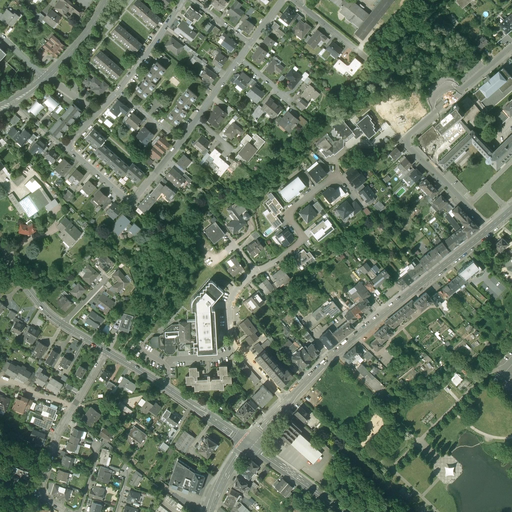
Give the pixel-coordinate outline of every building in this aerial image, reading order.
[(68,0),(60,0),(56,6),(64,13),(65,13),(70,8),(79,16),(83,11),(68,0)] [(154,13),(144,5),(145,4),(143,2),(142,3),(138,0),(136,0),(130,8),(153,28),(161,19),(156,15),(157,14),(155,12),(154,13)] [(226,2),(223,0),(213,0),(211,4),(215,7),(214,8),(218,11),(223,5),(226,2)] [(350,0),(341,0),(337,5),(340,7),(337,10),(359,28),(364,21),(369,15),(350,0)] [(359,28),(354,33),(362,39),(393,0),(380,0),(364,21),(359,28)] [(229,11),(228,12),(233,16),(230,20),(234,23),(242,13),(236,8),(240,4),(236,1),(229,11)] [(64,13),(56,6),(54,8),(67,19),(68,18),(64,15),(65,13),(64,13)] [(190,8),(184,16),(185,16),(184,18),(185,18),(189,21),(190,20),(191,21),(193,18),(197,14),(190,8)] [(296,15),(288,8),(280,18),(288,25),(292,19),(296,15)] [(3,15),(0,18),(0,19),(4,22),(5,21),(11,26),(18,16),(15,13),(13,15),(7,10),(3,15)] [(45,17),(43,20),(52,27),(51,26),(55,22),(56,23),(60,17),(51,10),(45,17)] [(45,17),(39,13),(35,17),(41,22),(43,20),(45,17)] [(511,23),(507,18),(500,24),(507,32),(508,33),(511,29),(511,23)] [(246,20),(244,21),(239,27),(243,30),(246,32),(249,29),(250,30),(253,25),(246,20)] [(299,21),(297,22),(291,31),(296,35),(298,33),(303,37),(310,27),(305,23),(304,25),(299,21)] [(214,26),(208,22),(203,29),(209,33),(214,26)] [(275,22),(271,28),(273,30),(276,32),(278,30),(277,29),(279,26),(275,22)] [(187,27),(181,23),(176,29),(174,32),(178,35),(179,33),(186,39),(187,37),(191,40),(196,34),(187,27)] [(123,29),(118,24),(110,33),(134,54),(142,45),(137,41),(138,40),(135,38),(135,39),(125,31),(126,30),(124,28),(123,29)] [(33,30),(27,25),(21,33),(26,38),(29,35),(33,30)] [(215,27),(211,32),(213,33),(214,37),(220,30),(215,27)] [(38,34),(33,30),(29,35),(34,40),(38,34)] [(323,35),(317,30),(310,37),(306,43),(313,48),(320,39),(323,42),(327,38),(323,35)] [(237,44),(227,37),(228,36),(223,33),(220,37),(223,40),(220,44),(227,50),(227,52),(228,53),(230,52),(231,52),(237,44)] [(59,40),(53,35),(43,47),(56,57),(64,47),(65,46),(59,41),(59,40)] [(484,35),(476,42),(482,48),(489,41),(484,35)] [(274,41),(267,36),(263,42),(267,45),(270,47),(274,41)] [(183,47),(171,38),(165,46),(176,55),(183,47)] [(336,46),(331,42),(325,50),(329,53),(330,51),(336,57),(342,50),(336,45),(336,46)] [(270,47),(267,45),(263,50),(266,52),(268,53),(271,48),(270,47)] [(259,47),(251,58),(258,63),(266,52),(263,50),(259,47)] [(100,51),(92,60),(115,80),(123,71),(118,67),(119,66),(117,64),(116,65),(107,57),(107,56),(105,54),(105,55),(100,51)] [(219,54),(218,53),(212,61),(217,64),(216,65),(220,68),(226,59),(219,54)] [(206,64),(194,55),(192,58),(204,67),(206,64)] [(162,58),(158,63),(163,67),(167,62),(162,58)] [(340,61),(335,67),(342,73),(345,70),(351,75),(361,63),(354,58),(348,65),(346,66),(340,61)] [(274,60),(273,59),(271,62),(265,70),(271,74),(275,70),(279,73),(284,68),(274,60)] [(151,68),(151,67),(149,69),(150,70),(145,76),(147,77),(154,83),(165,69),(163,67),(158,63),(157,62),(151,68)] [(216,75),(206,68),(200,76),(204,78),(210,83),(211,83),(216,75)] [(503,68),(491,78),(489,76),(485,80),(487,82),(475,92),(482,101),(498,87),(511,76),(503,68)] [(301,77),(292,69),(286,75),(292,80),(287,86),(292,89),(300,79),(301,77)] [(250,79),(242,72),(240,75),(234,82),(237,85),(238,83),(244,87),(247,84),(251,79),(250,79)] [(300,79),(303,81),(307,77),(309,74),(305,72),(301,77),(300,79)] [(234,82),(240,75),(238,73),(234,75),(229,81),(233,84),(234,82)] [(511,77),(511,76),(498,87),(503,92),(511,84),(511,77)] [(105,87),(94,77),(91,80),(90,83),(95,87),(92,90),(99,96),(104,91),(103,91),(105,87)] [(147,77),(142,83),(141,83),(139,85),(140,85),(135,91),(144,99),(156,85),(154,83),(147,77)] [(210,83),(204,78),(201,83),(207,88),(210,83)] [(252,87),(246,95),(250,98),(252,96),(258,102),(261,98),(264,94),(259,90),(258,91),(257,89),(258,87),(255,84),(255,83),(252,87)] [(309,84),(299,96),(302,98),(301,99),(306,103),(312,95),(315,98),(319,93),(313,88),(309,84)] [(90,94),(84,89),(80,93),(86,98),(90,94)] [(188,89),(176,102),(178,104),(185,110),(190,104),(191,105),(192,103),(192,102),(197,96),(188,89)] [(48,94),(42,101),(46,104),(53,110),(57,105),(59,103),(48,94)] [(481,112),(467,96),(451,109),(452,110),(457,105),(459,108),(464,113),(459,117),(465,124),(466,125),(468,123),(467,123),(467,122),(467,121),(468,121),(469,120),(470,120),(471,121),(481,112)] [(261,107),(260,109),(262,110),(264,112),(265,111),(274,118),(282,108),(269,98),(261,107)] [(306,103),(301,99),(298,103),(304,107),(307,103),(306,103)] [(37,100),(27,110),(34,116),(44,106),(39,102),(37,100)] [(126,106),(118,100),(110,110),(117,116),(121,111),(124,114),(128,109),(126,106)] [(72,103),(60,117),(69,125),(74,119),(75,120),(77,117),(76,117),(81,111),(72,103)] [(178,104),(166,118),(175,125),(180,119),(180,120),(182,118),(182,117),(186,112),(185,110),(178,104)] [(259,105),(251,115),(255,118),(262,110),(260,109),(261,107),(259,105)] [(466,125),(465,124),(459,117),(464,113),(459,108),(457,105),(452,110),(451,109),(441,118),(442,119),(436,123),(438,126),(439,126),(442,130),(443,131),(457,119),(463,126),(463,127),(465,129),(469,134),(472,131),(467,127),(466,125)] [(228,106),(223,112),(226,114),(228,116),(234,110),(228,106)] [(223,112),(217,107),(207,120),(213,125),(216,122),(218,124),(226,114),(223,112)] [(504,109),(494,118),(499,123),(501,125),(510,116),(504,109)] [(128,118),(125,121),(126,121),(130,125),(137,117),(132,113),(128,118)] [(285,116),(284,115),(282,118),(283,119),(279,123),(289,131),(297,121),(296,120),(287,113),(285,116)] [(363,133),(368,139),(376,133),(373,129),(375,128),(373,126),(374,125),(370,120),(371,119),(367,114),(356,124),(357,126),(359,125),(365,132),(363,133)] [(15,115),(11,119),(16,123),(20,119),(15,115)] [(300,115),(296,120),(297,121),(303,125),(306,120),(300,115)] [(352,132),(338,116),(330,122),(330,125),(332,126),(332,128),(334,128),(334,131),(337,131),(337,134),(339,134),(339,136),(341,137),(341,139),(344,139),(343,142),(346,142),(353,137),(354,138),(356,137),(352,132)] [(69,125),(60,117),(48,131),(57,139),(62,133),(63,133),(65,131),(64,131),(69,125)] [(137,117),(130,125),(134,129),(135,129),(137,126),(142,121),(137,117)] [(441,118),(417,139),(431,155),(446,142),(439,133),(442,130),(439,126),(438,126),(436,123),(442,119),(441,118)] [(457,119),(443,131),(442,130),(439,133),(446,142),(463,127),(463,126),(457,119)] [(233,122),(231,125),(224,133),(231,139),(237,132),(240,135),(243,131),(233,122)] [(365,132),(359,125),(357,126),(356,128),(361,133),(362,135),(363,133),(365,132)] [(32,135),(24,129),(20,134),(16,130),(17,130),(13,127),(7,133),(16,142),(17,141),(21,145),(23,143),(24,144),(29,139),(32,142),(34,140),(36,136),(33,133),(32,135)] [(144,127),(137,136),(146,144),(153,135),(144,127)] [(361,133),(356,128),(352,132),(356,137),(361,133)] [(98,133),(93,129),(85,138),(97,149),(101,143),(105,139),(100,135),(100,134),(98,133)] [(511,134),(494,152),(473,130),(472,131),(469,134),(439,163),(444,169),(453,161),(456,163),(466,153),(464,150),(472,143),(487,158),(487,159),(486,160),(487,161),(488,162),(489,162),(490,162),(491,162),(497,168),(511,153),(511,134)] [(248,143),(247,143),(242,139),(240,142),(245,146),(239,153),(247,160),(254,152),(255,152),(264,141),(255,133),(252,137),(256,140),(252,146),(248,143)] [(247,134),(242,139),(247,143),(248,143),(252,138),(247,134)] [(338,141),(335,141),(333,142),(327,134),(315,143),(317,145),(316,146),(318,149),(319,148),(320,150),(321,149),(323,151),(321,153),(326,159),(329,156),(330,157),(333,155),(334,156),(343,148),(344,145),(342,143),(340,140),(338,141)] [(210,142),(201,135),(193,145),(201,152),(202,151),(205,148),(210,142)] [(166,142),(160,137),(157,142),(165,149),(169,144),(166,141),(166,142)] [(46,145),(39,139),(36,142),(32,147),(29,150),(33,154),(37,149),(40,152),(46,146),(46,145)] [(165,149),(157,142),(153,146),(161,153),(165,149)] [(129,167),(101,143),(97,149),(94,152),(100,157),(99,158),(101,160),(102,159),(113,169),(113,170),(115,172),(115,171),(121,176),(124,173),(129,167)] [(153,146),(149,151),(150,152),(147,155),(152,159),(155,156),(158,158),(162,153),(161,153),(153,146)] [(221,154),(214,148),(209,154),(209,155),(209,156),(214,160),(212,161),(220,168),(216,173),(220,176),(227,168),(227,169),(230,165),(229,165),(218,156),(221,154)] [(396,148),(389,154),(390,155),(389,156),(391,158),(392,157),(394,159),(395,160),(399,157),(398,156),(401,153),(396,148)] [(58,156),(51,149),(48,153),(45,156),(52,163),(58,156)] [(204,156),(198,163),(201,165),(209,156),(209,155),(209,154),(207,152),(204,156)] [(183,154),(182,156),(182,157),(177,163),(183,168),(190,160),(188,158),(183,154)] [(401,162),(397,166),(400,170),(404,167),(406,170),(408,168),(412,165),(406,158),(401,162)] [(64,159),(54,169),(62,176),(71,165),(64,159)] [(238,164),(233,160),(229,165),(230,165),(234,169),(238,164)] [(137,168),(132,164),(129,167),(124,173),(136,183),(144,174),(139,170),(140,169),(138,167),(137,168)] [(28,165),(20,173),(22,175),(31,167),(28,165)] [(322,168),(319,165),(309,173),(312,177),(316,182),(326,174),(322,168)] [(13,179),(4,167),(2,168),(11,181),(11,180),(17,186),(25,178),(22,175),(20,173),(13,179)] [(410,170),(408,168),(406,170),(404,167),(400,170),(402,172),(405,175),(410,170)] [(182,176),(172,168),(165,176),(177,187),(184,179),(185,179),(182,176)] [(415,170),(413,168),(410,170),(405,175),(403,178),(407,182),(407,183),(412,179),(415,181),(421,175),(416,169),(415,170)] [(76,169),(68,179),(71,182),(72,181),(76,184),(83,176),(76,169)] [(309,173),(307,170),(304,173),(309,179),(312,177),(309,173)] [(348,176),(346,177),(350,182),(352,180),(359,174),(356,170),(354,171),(348,176)] [(192,180),(184,173),(182,176),(185,179),(184,179),(188,183),(189,183),(190,182),(190,183),(191,182),(190,182),(192,180)] [(359,174),(352,180),(356,185),(357,184),(364,178),(365,177),(361,173),(359,174)] [(149,193),(137,206),(138,207),(143,211),(144,212),(156,199),(155,198),(161,191),(166,196),(165,198),(168,201),(175,193),(167,186),(169,183),(162,177),(158,182),(159,182),(149,194),(149,193)] [(304,184),(298,177),(280,191),(286,199),(289,199),(290,198),(291,199),(297,194),(297,195),(301,193),(299,191),(304,187),(304,184)] [(39,187),(31,179),(24,185),(32,192),(39,187)] [(426,179),(423,182),(422,181),(418,184),(422,188),(420,189),(423,191),(424,192),(431,185),(426,179)] [(95,186),(88,180),(81,188),(88,194),(95,186)] [(359,186),(356,189),(359,192),(365,187),(362,184),(359,186)] [(359,192),(358,192),(362,197),(370,190),(367,185),(365,187),(359,192)] [(431,185),(424,192),(424,193),(426,195),(427,194),(428,195),(431,198),(434,196),(435,195),(434,194),(437,191),(431,185)] [(32,192),(18,202),(14,205),(20,214),(25,210),(29,216),(44,205),(51,201),(41,186),(39,187),(32,192)] [(345,193),(339,186),(335,190),(338,195),(339,194),(341,197),(345,193)] [(333,188),(329,188),(322,193),(329,202),(338,195),(335,190),(333,188)] [(72,193),(67,189),(64,194),(68,198),(72,193)] [(106,196),(100,190),(93,198),(100,204),(106,196)] [(370,190),(362,197),(366,201),(372,196),(374,195),(370,190)] [(10,194),(7,196),(14,205),(18,202),(12,193),(10,194)] [(446,202),(441,195),(439,197),(438,196),(435,199),(435,200),(433,203),(438,209),(446,202)] [(372,196),(366,201),(369,204),(375,199),(372,196)] [(274,217),(276,215),(281,211),(280,210),(283,208),(275,197),(272,200),(271,199),(265,203),(272,211),(272,212),(271,213),(274,217)] [(55,198),(51,201),(44,205),(49,210),(59,202),(55,198)] [(349,205),(345,200),(336,208),(339,211),(340,211),(341,213),(344,217),(348,214),(347,213),(351,210),(353,209),(350,206),(349,204),(349,205)] [(378,200),(373,205),(379,212),(384,206),(378,200)] [(245,209),(238,201),(232,206),(239,214),(245,209)] [(317,201),(310,206),(313,209),(315,208),(318,212),(323,208),(317,201)] [(356,202),(350,206),(353,209),(351,210),(354,213),(361,208),(356,202)] [(446,202),(438,209),(437,210),(440,213),(445,208),(449,204),(446,202)] [(117,207),(113,203),(105,212),(109,215),(110,213),(115,217),(121,209),(118,206),(117,207)] [(309,204),(299,212),(307,221),(316,214),(313,209),(310,206),(309,204)] [(239,214),(232,206),(227,210),(230,213),(230,214),(231,214),(235,219),(227,226),(232,233),(246,223),(239,214)] [(467,216),(457,206),(452,211),(461,221),(467,216)] [(245,209),(239,214),(245,221),(251,217),(245,209)] [(272,212),(272,211),(265,216),(275,228),(282,223),(276,215),(274,217),(271,213),(272,212)] [(145,224),(132,213),(130,216),(131,218),(129,220),(130,221),(132,218),(142,227),(145,224)] [(451,235),(450,236),(457,245),(467,237),(461,229),(460,228),(449,213),(444,216),(456,231),(451,235)] [(140,228),(134,222),(131,225),(129,222),(130,221),(129,220),(122,214),(112,225),(115,227),(113,230),(118,234),(127,225),(129,227),(128,229),(129,228),(135,234),(134,234),(134,235),(140,228)] [(70,222),(65,216),(60,221),(65,227),(70,222)] [(326,216),(316,224),(310,229),(312,231),(314,233),(313,234),(317,239),(332,227),(330,223),(331,222),(326,216)] [(478,228),(467,216),(461,221),(465,226),(461,229),(467,237),(478,228)] [(222,225),(215,217),(212,219),(215,222),(219,227),(222,225)] [(32,221),(27,225),(20,224),(19,231),(29,233),(32,231),(33,231),(36,229),(35,229),(37,228),(32,221)] [(65,227),(60,221),(56,225),(61,231),(65,227)] [(80,232),(70,222),(65,227),(61,231),(58,234),(64,239),(65,238),(71,244),(72,242),(73,242),(74,241),(73,241),(78,236),(77,235),(80,232)] [(219,227),(215,222),(203,231),(214,244),(225,234),(219,227)] [(311,232),(312,231),(310,229),(316,224),(314,222),(307,227),(311,232)] [(289,232),(286,228),(283,231),(276,236),(275,237),(278,240),(279,239),(282,242),(282,241),(285,245),(293,239),(290,235),(290,234),(289,232)] [(259,235),(256,230),(251,234),(255,239),(259,235)] [(450,236),(444,241),(445,242),(443,243),(449,251),(457,245),(450,236)] [(502,238),(495,245),(501,251),(508,244),(502,238)] [(263,247),(257,239),(246,247),(252,254),(256,251),(257,252),(263,247)] [(443,243),(441,242),(434,248),(442,257),(449,251),(443,243)] [(420,253),(414,246),(409,249),(415,257),(420,253)] [(427,253),(435,262),(442,257),(434,248),(427,253)] [(300,250),(298,253),(305,261),(312,255),(309,251),(307,253),(304,249),(301,251),(300,250)] [(114,262),(104,252),(97,259),(100,262),(99,264),(106,271),(114,262)] [(298,268),(305,261),(298,253),(295,255),(296,256),(293,258),(296,261),(294,263),(298,268)] [(435,262),(427,253),(426,254),(425,255),(433,264),(434,263),(435,262)] [(433,264),(425,255),(419,260),(420,262),(426,269),(433,264)] [(240,264),(234,257),(230,259),(234,264),(227,269),(233,276),(237,272),(239,270),(241,272),(244,270),(242,269),(243,268),(240,265),(240,264)] [(472,260),(466,264),(467,265),(464,268),(463,267),(457,272),(459,274),(466,280),(468,283),(483,271),(479,266),(478,267),(472,260)] [(420,262),(416,265),(413,261),(410,263),(413,267),(420,274),(426,269),(420,262)] [(370,268),(365,263),(359,268),(363,272),(364,273),(370,269),(370,268)] [(420,274),(413,267),(410,263),(408,265),(410,268),(406,271),(408,272),(414,280),(420,274)] [(98,274),(88,264),(85,268),(88,271),(82,277),(89,283),(98,274)] [(285,272),(282,268),(272,276),(274,278),(274,279),(276,281),(279,285),(289,277),(285,272)] [(113,285),(117,290),(123,285),(123,286),(129,281),(119,269),(113,274),(119,280),(113,285)] [(374,274),(370,269),(364,273),(375,287),(376,287),(390,275),(384,269),(380,273),(377,276),(375,274),(374,274)] [(368,282),(365,284),(367,288),(370,292),(375,287),(364,273),(363,272),(358,275),(362,279),(364,278),(368,282)] [(408,272),(401,277),(407,285),(410,283),(414,280),(408,272)] [(466,280),(459,274),(453,279),(460,285),(466,280)] [(312,276),(303,282),(305,284),(314,279),(312,276)] [(407,285),(401,277),(395,282),(401,289),(405,286),(407,285)] [(266,278),(258,285),(266,294),(271,290),(272,291),(275,289),(271,284),(266,278)] [(460,285),(453,279),(448,284),(454,290),(458,287),(460,285)] [(466,280),(460,285),(463,289),(466,287),(465,285),(467,284),(468,283),(466,280)] [(191,311),(194,311),(211,310),(211,304),(223,291),(211,281),(209,281),(209,284),(206,284),(206,287),(202,287),(202,290),(200,290),(199,294),(197,294),(192,300),(191,303),(191,311)] [(360,281),(347,293),(352,299),(354,302),(358,298),(361,301),(366,298),(370,294),(360,281)] [(85,290),(78,284),(70,292),(77,298),(85,290)] [(454,290),(448,284),(442,289),(448,295),(451,293),(452,294),(455,291),(454,290)] [(108,289),(108,288),(106,292),(113,297),(115,294),(114,293),(108,289)] [(448,295),(442,289),(437,292),(444,299),(448,295)] [(256,291),(242,303),(250,313),(264,302),(260,296),(256,291)] [(414,302),(412,300),(384,322),(386,324),(374,334),(377,338),(370,343),(377,351),(383,345),(381,342),(393,332),(390,330),(418,308),(420,311),(432,301),(430,298),(426,292),(414,302)] [(444,299),(437,292),(430,298),(432,301),(436,306),(441,301),(443,304),(446,301),(444,299)] [(113,301),(102,294),(98,299),(99,299),(97,303),(102,307),(101,308),(106,312),(113,301)] [(68,299),(64,295),(59,300),(63,304),(60,307),(65,311),(72,303),(68,299)] [(366,298),(361,301),(358,298),(354,302),(357,305),(363,312),(364,313),(364,312),(364,313),(367,311),(366,310),(371,307),(370,306),(371,304),(366,298)] [(332,301),(323,309),(323,308),(322,308),(323,309),(320,311),(323,315),(326,313),(327,314),(329,313),(331,316),(339,309),(332,301)] [(447,303),(446,301),(443,304),(442,305),(444,307),(443,310),(447,311),(452,307),(447,303)] [(363,312),(357,305),(350,310),(351,310),(357,318),(363,312)] [(104,319),(91,310),(89,314),(90,315),(85,322),(89,325),(90,324),(96,328),(98,324),(97,324),(99,321),(101,323),(104,319)] [(211,310),(194,311),(195,321),(187,322),(178,322),(179,324),(179,338),(180,338),(180,342),(192,341),(193,341),(196,341),(197,348),(197,353),(207,352),(217,352),(216,343),(216,338),(214,310),(211,310)] [(348,312),(344,315),(348,321),(350,323),(355,320),(355,321),(357,319),(357,318),(351,310),(348,312)] [(16,314),(10,311),(7,317),(13,320),(16,314)] [(320,311),(315,316),(315,318),(314,318),(317,321),(323,315),(320,311)] [(133,316),(121,312),(118,317),(121,318),(120,320),(122,321),(123,316),(132,319),(133,316)] [(132,319),(123,316),(122,321),(120,320),(117,330),(121,331),(121,330),(128,332),(132,319)] [(118,317),(111,328),(117,330),(120,320),(121,318),(118,317)] [(256,330),(247,318),(239,325),(248,336),(245,338),(250,345),(258,338),(254,333),(257,331),(256,330)] [(348,321),(332,333),(338,340),(339,341),(354,328),(350,323),(348,321)] [(24,327),(16,322),(15,323),(13,324),(13,326),(10,332),(15,334),(16,332),(19,334),(24,327)] [(112,327),(106,324),(102,331),(108,334),(112,327)] [(179,324),(171,325),(163,331),(163,338),(160,338),(161,345),(159,347),(161,350),(164,350),(164,352),(167,354),(173,354),(175,351),(175,345),(179,344),(180,343),(180,342),(180,338),(179,338),(179,324)] [(28,326),(21,337),(24,338),(30,328),(28,326)] [(287,337),(291,333),(286,326),(283,328),(286,331),(284,333),(287,337)] [(38,333),(30,328),(24,338),(26,340),(25,341),(26,341),(32,344),(38,333)] [(329,329),(319,337),(328,349),(330,347),(329,346),(331,345),(332,346),(335,343),(334,342),(336,341),(337,342),(338,340),(332,333),(329,329)] [(158,336),(152,337),(149,340),(149,345),(153,348),(159,347),(161,345),(160,338),(158,336)] [(268,339),(260,346),(264,350),(271,344),(271,343),(268,339)] [(47,348),(39,343),(38,345),(35,351),(37,353),(42,355),(47,348)] [(260,346),(258,343),(253,347),(259,354),(264,350),(260,346)] [(311,344),(308,347),(307,348),(306,348),(307,347),(305,346),(303,348),(304,348),(312,357),(313,359),(316,356),(315,355),(319,352),(316,349),(317,348),(314,344),(313,345),(311,344)] [(355,346),(349,351),(357,361),(357,360),(360,357),(358,355),(360,353),(355,346)] [(304,348),(300,352),(299,351),(298,353),(297,352),(294,354),(291,357),(292,358),(299,366),(301,364),(302,366),(304,364),(306,365),(309,363),(308,363),(311,360),(310,359),(312,357),(304,348)] [(58,354),(52,350),(48,357),(48,358),(54,361),(58,354)] [(283,372),(264,350),(259,354),(255,358),(261,364),(260,364),(262,366),(263,366),(268,372),(273,378),(275,380),(281,386),(292,376),(287,369),(283,372)] [(349,351),(343,356),(348,363),(349,362),(352,365),(353,363),(354,363),(357,361),(349,351)] [(372,356),(368,352),(363,356),(367,361),(372,356)] [(71,361),(63,357),(59,365),(62,367),(66,369),(71,361)] [(54,361),(48,358),(45,362),(49,365),(51,366),(54,361)] [(260,380),(239,358),(235,362),(255,385),(260,380)] [(369,372),(357,360),(357,361),(354,363),(353,363),(352,365),(364,377),(367,374),(369,372)] [(10,364),(6,362),(2,370),(5,372),(10,364)] [(20,370),(10,364),(5,372),(5,373),(14,378),(16,377),(20,370)] [(86,370),(80,366),(75,374),(81,377),(86,370)] [(196,367),(188,368),(189,376),(185,376),(185,385),(191,384),(191,386),(194,386),(194,391),(199,391),(198,390),(219,389),(219,390),(224,390),(223,384),(225,384),(225,383),(231,382),(231,374),(227,374),(227,366),(218,366),(219,369),(217,369),(217,375),(219,374),(219,379),(210,379),(209,375),(207,375),(207,379),(197,380),(196,376),(199,376),(198,371),(196,371),(196,367)] [(373,367),(369,372),(373,376),(377,372),(378,373),(379,373),(383,377),(387,373),(383,369),(380,372),(376,368),(376,369),(373,367)] [(30,373),(21,368),(20,370),(16,377),(25,382),(27,380),(30,374),(30,373)] [(112,373),(105,369),(100,376),(107,381),(112,373)] [(35,374),(31,372),(30,373),(30,374),(27,380),(30,382),(35,374)] [(40,373),(39,375),(35,382),(43,386),(48,378),(40,373)] [(457,373),(450,380),(456,387),(463,380),(457,373)] [(57,381),(51,378),(46,387),(46,388),(46,387),(51,390),(51,391),(57,394),(62,385),(57,382),(57,381)] [(128,380),(123,378),(118,387),(123,390),(125,387),(129,389),(130,388),(134,390),(136,386),(128,381),(128,380)] [(115,385),(109,381),(106,387),(112,391),(115,385)] [(272,394),(263,385),(252,396),(261,405),(272,394)] [(9,399),(0,395),(0,410),(1,411),(3,411),(5,411),(9,399)] [(21,397),(19,396),(18,399),(16,398),(15,402),(16,402),(13,410),(18,413),(19,411),(23,412),(28,399),(21,396),(21,397)] [(161,407),(147,398),(144,403),(146,404),(142,410),(147,413),(148,411),(155,416),(161,407)] [(132,411),(119,401),(116,406),(129,416),(132,411)] [(246,402),(235,413),(244,421),(255,410),(246,402)] [(50,407),(45,405),(42,411),(49,414),(47,418),(53,420),(55,421),(57,415),(55,414),(56,410),(50,407)] [(129,416),(116,406),(112,411),(125,421),(129,416)] [(300,406),(294,413),(303,421),(309,414),(300,406)] [(96,411),(91,407),(85,416),(83,414),(80,419),(90,426),(96,418),(97,419),(101,414),(96,411)] [(171,412),(167,410),(162,416),(166,419),(171,412)] [(180,419),(171,412),(166,419),(175,426),(180,419)] [(45,417),(44,422),(35,418),(33,424),(39,426),(49,430),(53,420),(47,418),(45,417)] [(291,421),(287,425),(288,425),(285,429),(286,429),(283,432),(284,433),(281,437),(289,444),(290,443),(299,433),(301,430),(291,421)] [(147,434),(134,425),(132,429),(131,428),(130,430),(130,431),(128,434),(140,443),(147,434)] [(75,428),(74,428),(72,435),(79,437),(80,438),(82,431),(80,430),(75,428)] [(113,434),(103,428),(99,434),(105,438),(104,440),(106,441),(107,442),(113,434)] [(45,435),(33,430),(30,436),(37,438),(35,443),(42,445),(43,446),(45,440),(43,439),(45,435)] [(184,431),(174,445),(185,453),(195,438),(184,431)] [(299,433),(290,443),(313,463),(322,453),(299,433)] [(72,435),(71,435),(69,442),(76,444),(77,445),(79,437),(72,435)] [(204,438),(202,441),(199,444),(197,448),(199,449),(198,451),(199,451),(199,452),(200,453),(201,453),(206,457),(210,452),(211,452),(212,451),(212,450),(213,449),(212,448),(215,444),(211,441),(212,440),(208,437),(207,438),(206,439),(204,438)] [(113,447),(107,442),(106,441),(104,444),(111,450),(113,447)] [(69,442),(68,442),(66,449),(67,449),(72,451),(74,452),(76,444),(69,442)] [(168,446),(163,443),(160,448),(165,451),(168,446)] [(106,449),(102,448),(100,454),(102,455),(99,463),(106,464),(110,451),(106,450),(106,449)] [(39,451),(32,453),(35,460),(41,457),(39,451)] [(66,456),(64,455),(64,456),(61,464),(70,467),(72,462),(73,458),(66,456)] [(195,471),(178,460),(169,483),(180,487),(188,490),(194,473),(195,471)] [(258,466),(251,460),(247,466),(246,467),(253,472),(256,469),(258,466)] [(25,464),(18,461),(16,467),(17,467),(14,476),(20,478),(20,477),(26,479),(28,474),(27,474),(30,467),(24,465),(25,464)] [(109,468),(100,466),(99,471),(97,480),(106,483),(109,472),(108,471),(109,468)] [(266,466),(262,471),(266,475),(270,470),(266,466)] [(253,472),(246,467),(241,473),(248,479),(251,476),(253,472)] [(68,473),(59,470),(57,478),(59,479),(65,481),(65,480),(67,481),(68,478),(66,477),(68,473)] [(140,476),(135,473),(129,483),(133,485),(134,484),(136,485),(141,477),(140,476)] [(194,473),(188,490),(190,490),(198,493),(204,476),(200,475),(195,473),(194,473)] [(247,483),(241,480),(241,479),(236,477),(234,481),(235,482),(233,486),(243,492),(245,488),(248,490),(248,488),(249,487),(246,485),(247,483)] [(292,487),(282,479),(279,482),(275,487),(285,495),(289,490),(292,487)] [(164,483),(160,488),(164,491),(168,487),(164,483)] [(70,490),(54,485),(52,494),(61,497),(61,499),(67,500),(70,490)] [(96,485),(95,485),(93,491),(90,490),(89,495),(102,499),(104,494),(102,493),(104,488),(96,485)] [(239,493),(231,489),(227,496),(237,501),(238,501),(241,496),(238,494),(239,493)] [(139,493),(129,490),(127,499),(136,502),(139,493)] [(174,508),(177,503),(167,495),(163,500),(174,508)] [(237,501),(227,496),(223,503),(227,505),(226,506),(228,507),(229,506),(231,507),(233,505),(235,506),(237,501)] [(101,505),(93,502),(91,508),(89,511),(90,511),(97,511),(99,508),(100,509),(101,505)]
